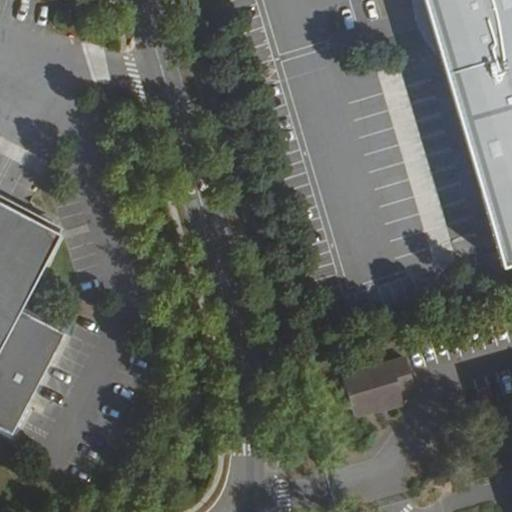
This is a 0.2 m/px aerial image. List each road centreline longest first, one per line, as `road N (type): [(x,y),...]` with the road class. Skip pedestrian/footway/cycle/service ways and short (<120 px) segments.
road 1 (unclassified): [(248,511),(245,353),(146,0)]
road 2 (unknown): [(42,58),(90,183),(110,294),(102,337),(45,447)]
road 3 (unknown): [(248,494),(372,458),(466,368),(511,344)]
road 4 (unknown): [(289,0),(365,251)]
road 5 (unknown): [(159,41),(95,61),(42,58)]
